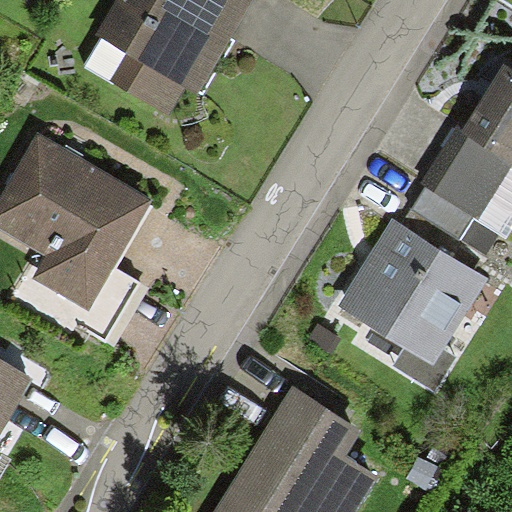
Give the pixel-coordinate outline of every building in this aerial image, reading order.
[(266,6),(255,0),(120,0),(81,70),(195,133),(266,6)] [(511,74),(501,68),(418,203),(501,254),(511,236),(511,74)] [(156,219),(34,144),(0,198),(0,232),(46,261),(24,297),(84,333),(106,297),(107,298),(156,219)] [(388,225),(328,308),(430,381),(490,298),(388,225)] [(0,439),(28,395),(0,377),(0,439)] [(379,444),(290,391),(217,511),(376,511),(381,503),(353,487),(379,444)]
